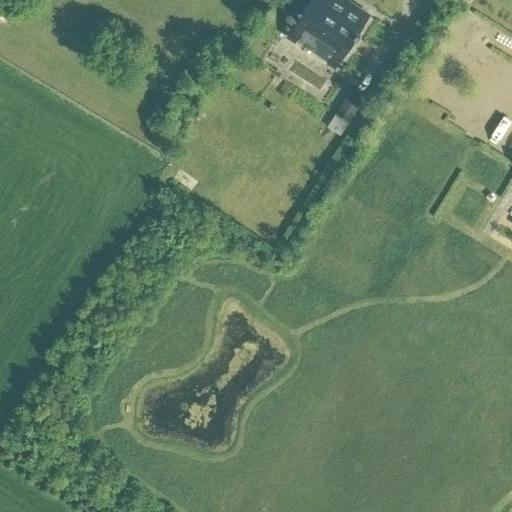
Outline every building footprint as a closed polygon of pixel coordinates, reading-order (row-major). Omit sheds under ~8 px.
[(18,2),(13,0),(0,0),(0,6),(11,13),(18,2)] [(309,0),(297,20),(345,51),(369,14),(347,0),(309,0)] [(484,33),(501,26),(494,8),(477,15),(484,33)] [(259,50),(312,76),(323,53),(269,28),(259,50)] [(298,110),(313,122),(331,100),(317,88),(298,110)] [(343,100),(335,113),(347,121),(349,122),(357,109),(343,100)] [(321,190),(314,206),(349,223),(357,207),(321,190)]
